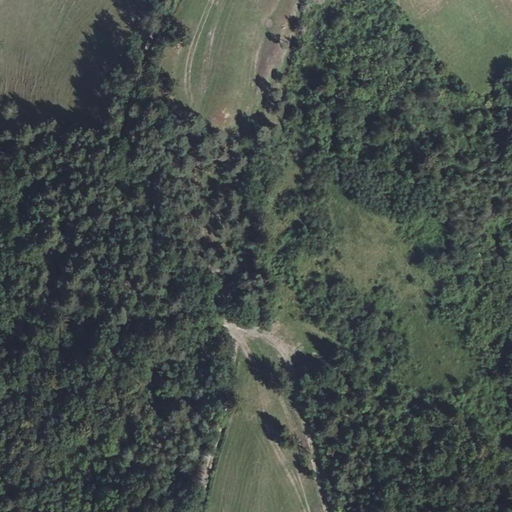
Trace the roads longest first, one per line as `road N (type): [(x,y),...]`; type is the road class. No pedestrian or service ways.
road 1 (track): [(326,511),(273,338),(233,329),(204,310),(164,250),(119,97),(165,0)]
road 2 (track): [(233,329),(199,511)]
